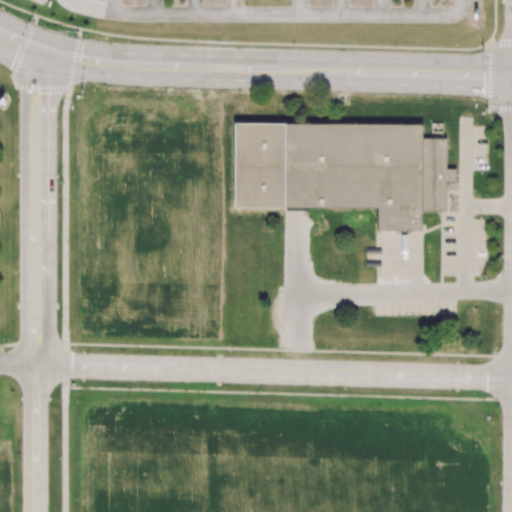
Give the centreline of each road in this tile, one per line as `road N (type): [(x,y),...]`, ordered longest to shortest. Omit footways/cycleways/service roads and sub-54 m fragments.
road 1 (secondary): [(511,65),(125,55),(55,43),(0,19)]
road 2 (secondary): [(0,43),(73,70),(142,80),(511,87)]
road 3 (residential): [(511,378),(37,368)]
road 4 (residential): [(55,43),(39,59),(25,118),(37,368)]
road 5 (residential): [(37,368),(49,332),(55,43)]
road 6 (residential): [(37,368),(36,511)]
